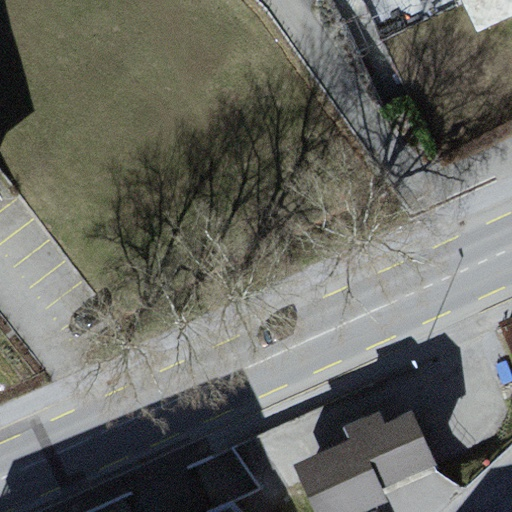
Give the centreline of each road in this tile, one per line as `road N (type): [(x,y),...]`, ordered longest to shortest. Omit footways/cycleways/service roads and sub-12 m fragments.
road 1 (unclassified): [(0,484),(511,250)]
road 2 (unknown): [(0,312),(97,439)]
